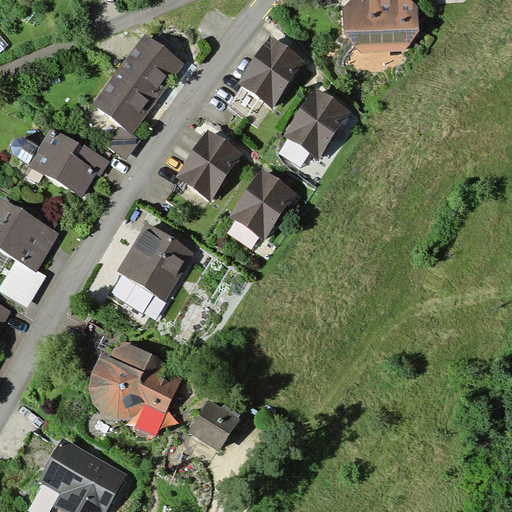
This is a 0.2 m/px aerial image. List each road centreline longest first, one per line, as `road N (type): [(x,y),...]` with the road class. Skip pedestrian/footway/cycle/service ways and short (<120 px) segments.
road 1 (residential): [(261,0),(173,118),(0,402)]
road 2 (residential): [(0,81),(185,0)]
road 3 (track): [(239,511),(338,385)]
